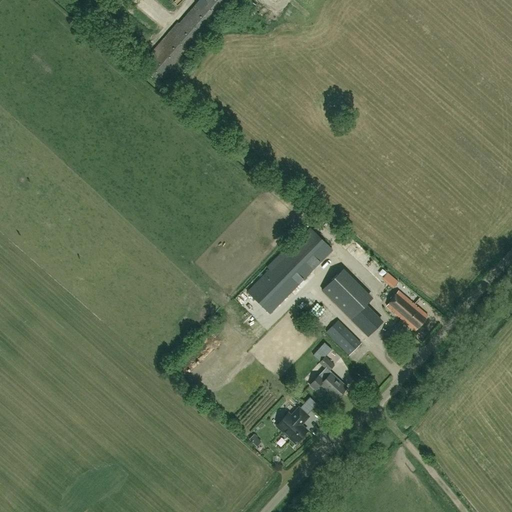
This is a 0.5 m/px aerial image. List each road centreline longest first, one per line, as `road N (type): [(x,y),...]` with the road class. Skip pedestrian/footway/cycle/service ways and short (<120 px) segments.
road 1 (unclassified): [(266,511),(511,253)]
road 2 (track): [(464,511),(375,404)]
